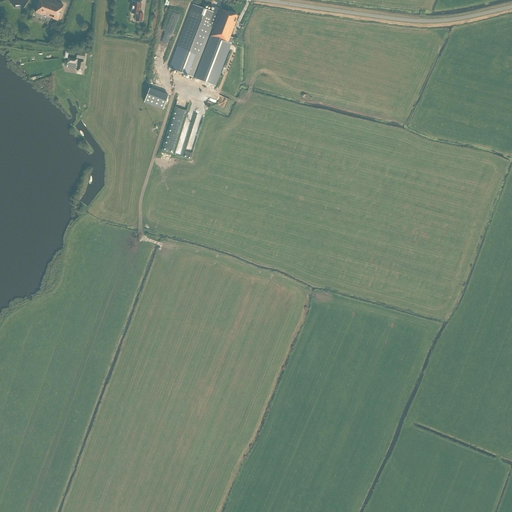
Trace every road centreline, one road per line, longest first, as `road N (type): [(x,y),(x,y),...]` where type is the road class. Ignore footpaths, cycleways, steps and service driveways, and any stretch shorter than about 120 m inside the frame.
road 1 (unclassified): [(511,6),(431,20),(261,0)]
road 2 (track): [(178,79),(139,206),(141,239),(160,245)]
